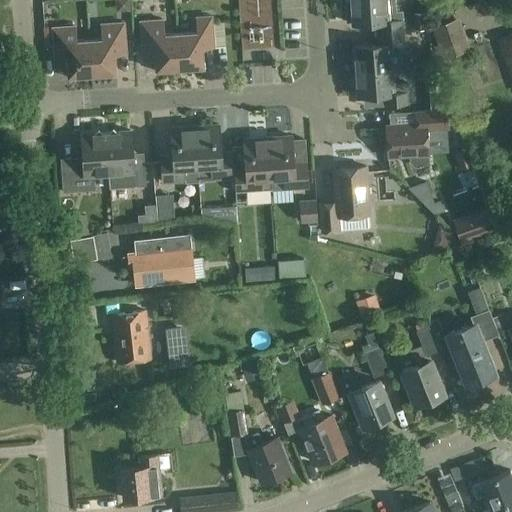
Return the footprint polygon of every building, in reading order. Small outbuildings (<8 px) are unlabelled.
[(378,22),(379,33),(404,31),(402,11),(395,11),(394,0),(345,0),(347,21),(353,21),(353,24),(378,22)] [(196,31),(190,32),(177,33),(179,68),(203,66),(202,42),(214,42),(212,16),(195,17),(196,31)] [(163,19),(153,20),(140,21),(142,47),(154,46),(156,70),(179,68),(177,33),(164,34),(163,19)] [(469,50),(459,19),(431,28),(442,59),(469,50)] [(89,39),(92,74),(116,73),(114,49),(126,48),(124,22),(101,24),(102,38),(89,39)] [(92,74),(89,39),(75,40),(74,26),(52,27),(54,53),(66,52),(68,76),(92,74)] [(375,44),(354,46),(356,71),(392,68),(400,68),(399,52),(405,51),(404,31),(379,33),(380,44),(375,44)] [(287,68),(308,66),(304,32),(283,34),(287,68)] [(511,32),(498,38),(511,80),(511,32)] [(393,84),(392,68),(356,71),(358,96),(383,94),(384,105),(409,103),(408,83),(393,84)] [(273,92),(273,71),(252,72),(252,93),(273,92)] [(388,156),(410,155),(410,162),(415,166),(423,166),(429,161),(426,128),(448,127),(447,109),(415,111),(416,123),(386,125),(388,156)] [(219,124),(195,126),(198,166),(199,179),(212,178),(235,176),(234,167),(233,151),(221,152),(219,124)] [(199,179),(198,166),(195,126),(171,128),(173,156),(161,157),(163,182),(199,179)] [(131,131),(106,132),(109,173),(110,185),(110,187),(146,185),(146,183),(146,182),(144,158),(133,158),(133,153),(131,131)] [(94,174),(109,173),(106,132),(81,134),(83,157),(60,159),(62,191),(95,189),(94,174)] [(292,135),(268,137),(271,177),(271,189),(271,190),(285,189),(285,188),(307,186),(306,162),(294,163),(292,140),(292,135)] [(246,167),(234,167),(235,176),(236,191),(262,189),(271,189),(271,177),(268,137),(244,139),(244,144),(246,167)] [(337,202),(321,203),(323,231),(339,230),(338,217),(370,215),(370,214),(366,166),(334,168),(337,202)] [(420,198),(432,195),(427,181),(409,187),(420,198)] [(174,220),(172,194),(155,196),(157,221),(174,220)] [(290,199),(276,200),(278,219),(292,218),(290,199)] [(316,199),(299,200),(300,222),(308,221),(317,220),(316,199)] [(452,219),(461,242),(499,229),(490,206),(452,219)] [(193,278),(189,235),(136,241),(137,252),(133,253),(137,285),(193,278)] [(95,257),(92,237),(72,240),(76,260),(95,257)] [(275,280),(274,267),(254,268),(255,281),(275,280)] [(160,324),(174,322),(169,286),(155,288),(160,324)] [(381,311),(375,294),(355,300),(361,318),(381,311)] [(489,356),(490,356),(484,340),(498,334),(487,308),(476,313),(470,315),(473,323),(446,335),(450,343),(466,384),(470,382),(471,386),(483,381),(482,377),(495,372),(489,356)] [(117,362),(151,358),(145,310),(111,314),(117,362)] [(492,317),(498,332),(509,328),(503,313),(492,317)] [(187,325),(165,328),(170,366),(191,363),(187,325)] [(440,351),(430,325),(415,331),(425,356),(440,351)] [(379,345),(363,351),(374,377),(389,371),(379,345)] [(306,362),(322,402),(338,396),(322,356),(306,362)] [(444,392),(431,358),(400,370),(414,405),(444,392)] [(392,413),(379,379),(348,391),(362,426),(392,413)] [(225,393),(226,405),(227,411),(231,436),(248,433),(244,408),(243,408),(240,391),(225,393)] [(331,415),(316,421),(313,413),(298,419),(301,427),(299,427),(313,462),(345,449),(331,415)] [(277,437),(262,443),(257,432),(244,437),(261,482),(290,470),(277,437)] [(142,466),(121,468),(124,498),(159,495),(156,455),(141,456),(142,466)] [(484,495),(489,507),(489,508),(511,498),(511,476),(509,469),(471,485),(477,498),(484,495)] [(444,496),(450,511),(465,511),(457,490),(444,496)] [(216,494),(181,497),(182,511),(199,511),(218,510),(216,494)] [(511,511),(511,498),(489,508),(489,507),(481,511),(482,511),(511,511)] [(434,511),(431,501),(402,511),(434,511)]
